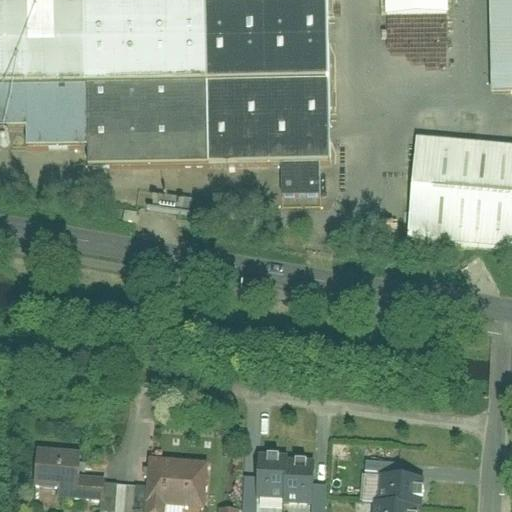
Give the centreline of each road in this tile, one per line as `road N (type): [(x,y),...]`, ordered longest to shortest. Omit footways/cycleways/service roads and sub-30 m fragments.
road 1 (residential): [(0,228),(504,309)]
road 2 (residential): [(137,372),(494,436)]
road 3 (residential): [(504,309),(494,436)]
